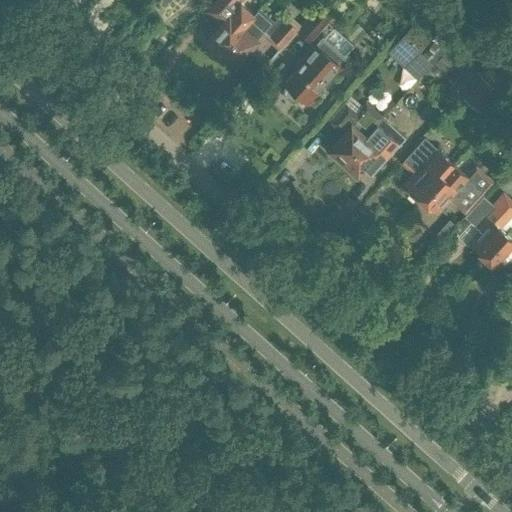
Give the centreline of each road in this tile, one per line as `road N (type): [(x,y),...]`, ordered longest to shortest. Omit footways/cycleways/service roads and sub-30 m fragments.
road 1 (residential): [(511,456),(0,0)]
road 2 (primary): [(499,511),(0,62)]
road 3 (primary): [(0,111),(443,511)]
road 4 (track): [(175,511),(0,344)]
